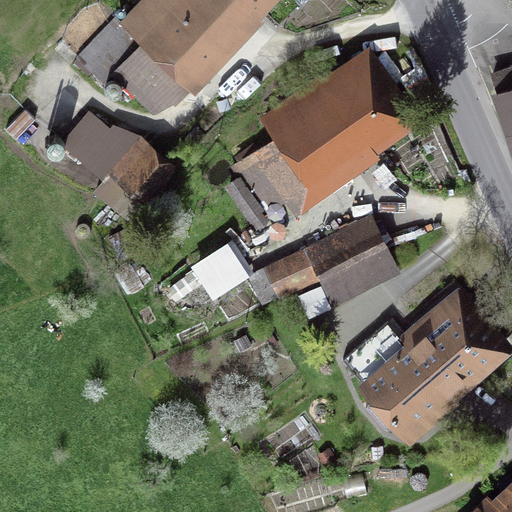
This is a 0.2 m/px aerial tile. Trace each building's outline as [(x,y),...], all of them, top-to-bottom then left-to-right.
[(276,0),(137,0),(118,20),(195,92),(264,19),(261,16),(276,0)] [(419,121),(369,43),(260,116),(273,134),(229,165),(236,175),(223,184),(255,230),(271,218),(266,213),(285,200),(296,216),(381,156),(378,152),(419,121)] [(511,132),(511,84),(489,93),(504,135),(511,132)] [(110,126),(89,108),(57,142),(102,178),(91,189),(131,219),(176,162),(140,132),(113,122),(110,126)] [(319,279),(387,246),(372,214),(265,266),(281,298),(319,279)] [(249,272),(227,240),(191,264),(213,297),(249,272)] [(387,246),(319,279),(332,306),(400,272),(387,246)] [(511,353),(511,340),(459,281),(399,334),(405,342),(358,384),(410,443),(511,353)] [(405,465),(373,473),(377,494),(410,487),(405,465)] [(511,511),(511,486),(483,511),(511,511)]
